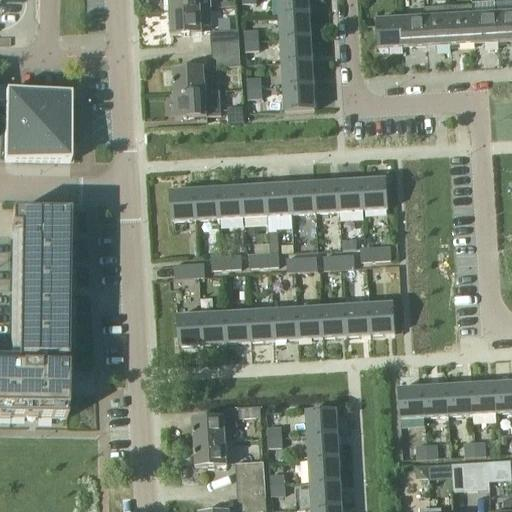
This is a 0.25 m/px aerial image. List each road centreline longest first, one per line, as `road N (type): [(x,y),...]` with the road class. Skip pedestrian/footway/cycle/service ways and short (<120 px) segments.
road 1 (residential): [(511,326),(493,326),(477,111),(453,104),(363,108),(352,94),(347,0)]
road 2 (residential): [(145,511),(127,187)]
road 3 (residential): [(127,187),(117,0)]
road 4 (residential): [(0,188),(127,187)]
